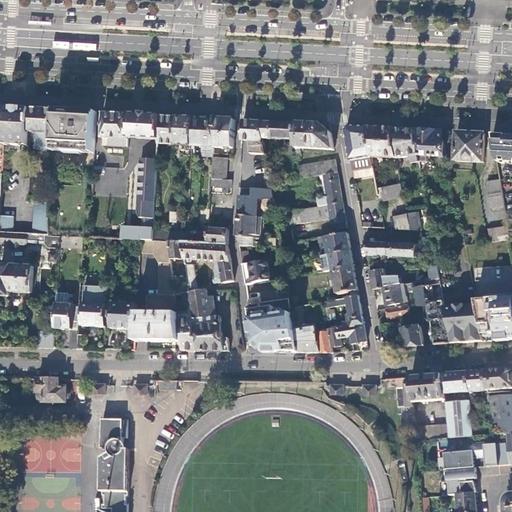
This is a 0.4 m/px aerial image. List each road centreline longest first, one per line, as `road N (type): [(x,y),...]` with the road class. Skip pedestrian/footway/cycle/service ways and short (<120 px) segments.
road 1 (residential): [(241,77),(233,237),(249,366)]
road 2 (residential): [(249,366),(0,363)]
road 3 (primary): [(0,66),(241,77)]
road 4 (primary): [(186,16),(0,6)]
road 5 (primary): [(333,82),(511,92)]
road 6 (primary): [(511,34),(337,25)]
road 7 (primary): [(337,25),(186,16)]
road 8 (residential): [(333,82),(357,230)]
road 9 (residential): [(357,230),(379,366)]
road 10 (residential): [(511,355),(379,366)]
road 11 (residential): [(379,366),(249,366)]
